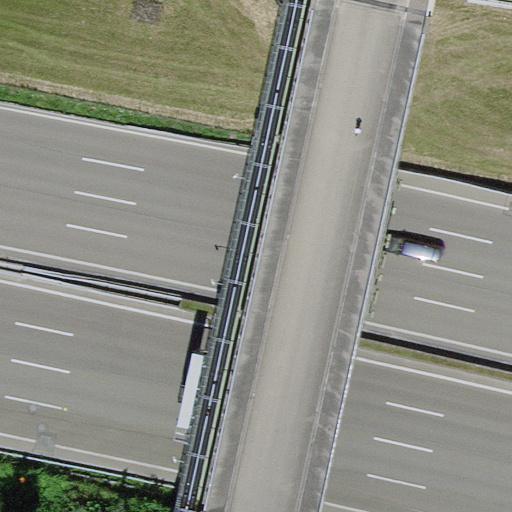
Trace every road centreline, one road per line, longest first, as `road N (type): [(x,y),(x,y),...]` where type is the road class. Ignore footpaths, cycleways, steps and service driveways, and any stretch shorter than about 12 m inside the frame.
road 1 (unclassified): [(262,511),(379,0)]
road 2 (motorway): [(0,338),(511,450)]
road 3 (motorway): [(511,299),(0,191)]
